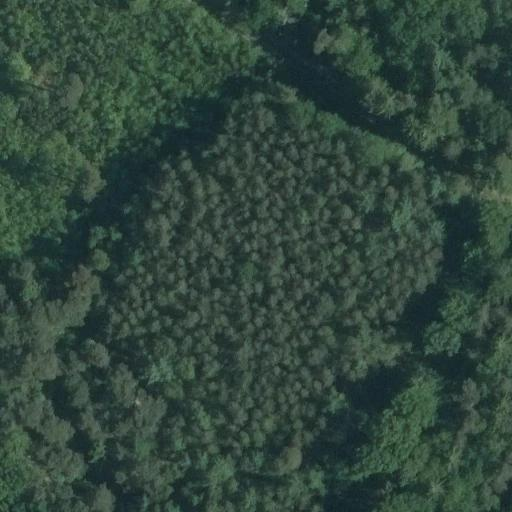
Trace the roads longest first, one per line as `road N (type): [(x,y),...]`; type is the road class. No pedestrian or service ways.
road 1 (track): [(511,223),(189,0)]
road 2 (track): [(385,511),(511,224)]
